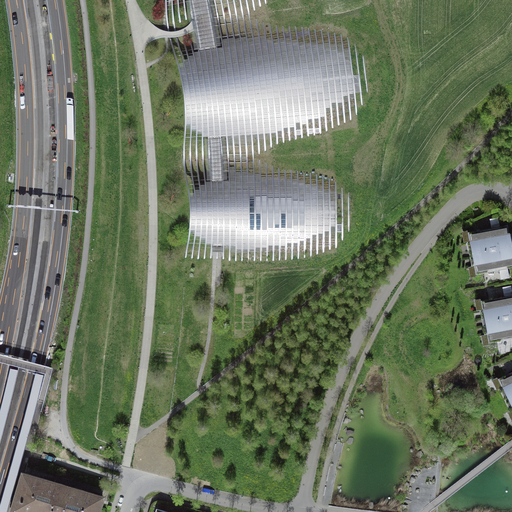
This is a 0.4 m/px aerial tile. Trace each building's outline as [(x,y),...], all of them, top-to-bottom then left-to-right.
[(194,188),(189,192),(190,213),(189,234),(195,238),(200,241),(205,244),(211,247),(215,247),(224,247),(230,247),(236,247),(243,247),(249,247),(255,247),(261,246),(268,246),(274,246),(280,246),(286,246),(293,244),(299,242),(306,240),(312,238),(318,236),(324,234),(331,232),(337,230),(336,193),(329,192),(323,192),(317,192),(311,190),(304,188),(298,187),(292,185),(285,184),(279,182),(273,180),(266,179),(260,179),(254,179),(248,180),(242,180),(235,180),(228,180),(222,181),(220,137),(227,137),(233,136),(239,135),(245,135),(252,134),(258,133),(264,133),(270,132),(277,132),(280,131),(283,130),(289,128),(295,125),(301,123),(307,120),(313,118),(320,115),(326,113),(332,111),(338,108),(344,106),(350,103),(357,100),(350,44),(343,43),(336,43),(330,43),(323,42),(317,42),(311,41),(304,41),(298,41),(291,40),(285,40),(278,39),(271,39),(266,40),(259,41),(253,42),(247,43),(241,44),(235,45),(229,46),(222,47),(216,48),(206,0),(189,0),(195,24),(200,50),(194,54),(188,57),(183,61),(178,64),(185,95),(185,130),(191,132),(197,134),(202,136),(208,138),(210,181),(205,183),(200,186),(194,188)] [(511,236),(511,234),(509,234),(507,225),(468,233),(470,242),(467,242),(471,266),(474,266),(476,275),(511,268),(511,236)] [(487,334),(489,343),(511,338),(511,294),(481,301),(482,310),(480,310),(484,335),(487,334)] [(511,409),(511,372),(498,379),(502,387),(500,388),(510,411),(511,409)] [(43,481),(24,476),(20,490),(17,489),(14,499),(17,500),(13,511),(14,511),(14,510),(19,511),(55,511),(62,487),(43,481)] [(82,493),(62,487),(55,511),(98,511),(97,511),(101,498),(82,493)]
